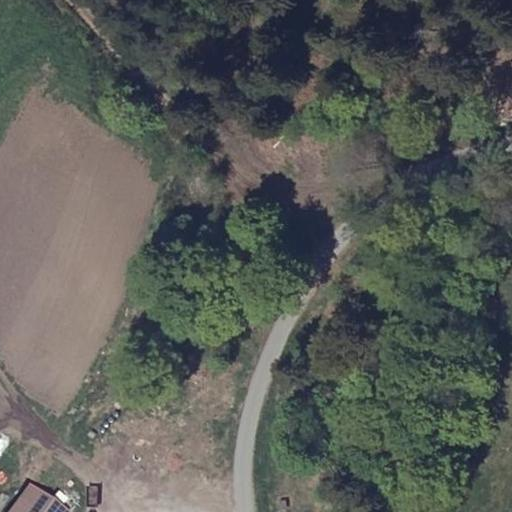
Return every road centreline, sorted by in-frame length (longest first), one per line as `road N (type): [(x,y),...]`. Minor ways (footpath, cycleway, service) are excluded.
road 1 (residential): [(511,152),(410,183),(323,255),(261,367),(247,486),(254,511)]
road 2 (track): [(83,0),(323,255)]
